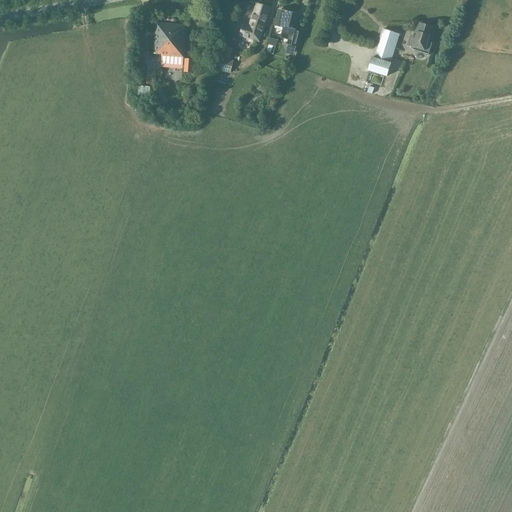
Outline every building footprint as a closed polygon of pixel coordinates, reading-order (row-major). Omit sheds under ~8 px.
[(244,21),(239,37),(240,37),(239,41),(241,44),(248,46),(251,46),(252,41),(260,43),(271,8),(256,4),(250,23),(244,21)] [(284,27),(282,35),(281,39),(288,41),(288,44),(297,46),(301,31),(293,29),(297,14),(279,10),(275,25),(284,27)] [(415,36),(412,35),(409,45),(414,47),(414,49),(429,54),(433,42),(430,42),(434,27),(419,22),(415,36)] [(184,69),(187,25),(156,23),(154,54),(155,54),(155,55),(162,55),(161,68),(184,69)] [(368,71),(370,72),(388,77),(392,63),(391,63),(400,34),(382,29),(373,57),(368,71)] [(223,48),(217,71),(230,75),(234,62),(229,61),(232,50),(223,48)] [(150,89),(137,88),(136,100),(149,101),(150,89)]
